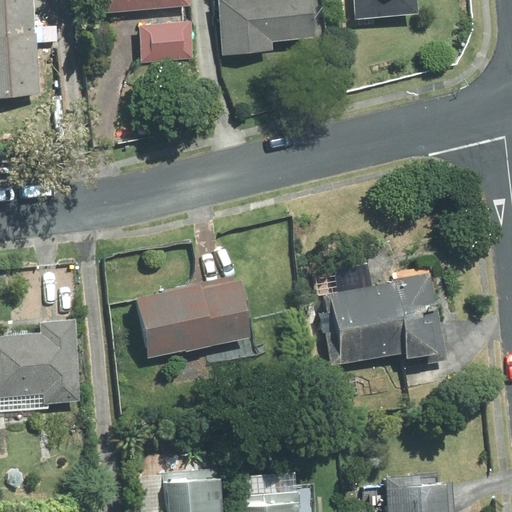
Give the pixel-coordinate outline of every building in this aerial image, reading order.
[(28,0),(0,0),(0,98),(38,95),(28,0)] [(94,0),(96,15),(188,7),(187,0),(94,0)] [(308,0),(215,0),(221,56),(270,52),(269,43),(312,39),(308,0)] [(350,0),(353,20),(416,15),(414,0),(350,0)] [(189,22),(137,27),(141,64),(192,59),(189,22)] [(401,366),(444,358),(434,303),(432,304),(426,268),(388,274),(389,279),(319,291),(323,310),(328,310),(332,328),(321,330),(327,362),(397,350),(401,366)] [(174,349),(245,333),(239,307),(244,307),(236,272),(193,283),(192,278),(128,293),(143,354),(174,347),(174,349)] [(77,397),(69,312),(34,315),(35,327),(0,329),(0,393),(40,390),(41,400),(77,397)] [(122,435),(137,433),(136,425),(121,426),(122,435)] [(218,511),(215,467),(158,471),(161,511),(218,511)] [(445,511),(443,477),(418,479),(418,468),(382,470),(384,511),(445,511)] [(235,511),(294,511),(292,490),(234,494),(235,511)]
